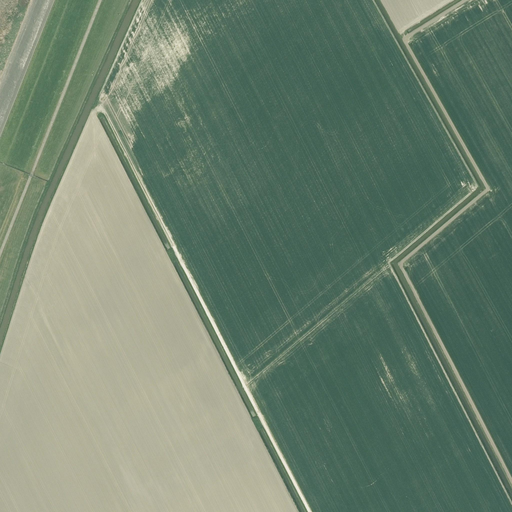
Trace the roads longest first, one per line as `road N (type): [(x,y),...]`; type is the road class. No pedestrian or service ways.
road 1 (track): [(173,247),(309,511)]
road 2 (unclassified): [(0,252),(100,0)]
